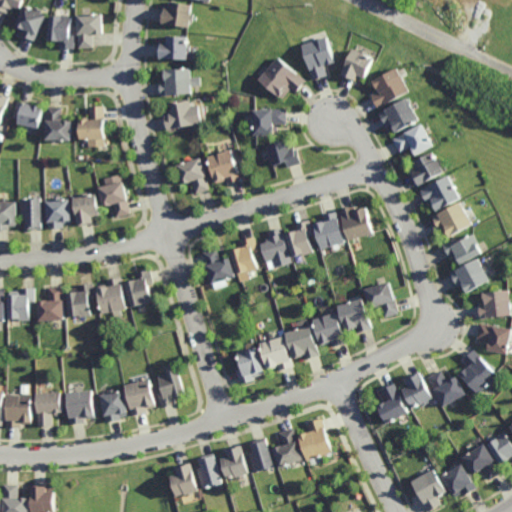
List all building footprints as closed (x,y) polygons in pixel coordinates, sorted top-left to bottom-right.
[(21,0),(18,8),(13,6),(12,9),(9,8),(7,12),(0,9),(0,0),(21,0)] [(191,13),(195,13),(194,21),(191,20),(190,27),(161,22),(163,7),(168,7),(169,0),(192,4),(191,13)] [(31,8),(33,5),(40,9),(39,12),(45,15),(32,41),(19,34),(21,31),(13,27),(15,24),(14,24),(23,4),(31,8)] [(93,47),(78,47),(77,34),(76,14),(101,13),(102,33),(92,33),(93,47)] [(69,32),(75,33),(74,48),(59,47),(60,40),(47,39),(49,15),(58,16),(58,14),(71,15),(69,32)] [(189,42),(188,42),(187,45),(191,45),(190,53),(187,53),(187,60),(159,58),(159,57),(158,57),(159,42),(166,43),(167,35),(188,36),(187,39),(189,39),(189,42)] [(314,79),(302,44),(327,36),(335,62),(324,65),(328,75),(314,79)] [(368,56),(368,55),(371,56),(371,57),(374,58),(365,78),(358,75),(356,80),(342,74),(354,48),(366,53),(366,55),(368,56)] [(307,79),(296,92),(291,88),(283,98),(278,94),(259,79),(265,72),(278,56),(307,79)] [(186,67),(190,67),(192,93),(160,95),(159,80),(163,80),(162,70),(181,68),(181,67),(186,67)] [(379,108),(372,95),(379,91),(374,81),(397,68),(410,91),(379,108)] [(0,121),(0,93),(8,96),(0,121)] [(420,120),(397,133),(396,132),(395,132),(390,123),(387,125),(380,112),(386,109),(408,98),(420,120)] [(191,106),(199,104),(202,122),(167,130),(164,115),(168,114),(168,110),(172,109),(170,104),(175,102),(175,101),(178,101),(178,102),(190,99),(191,106)] [(32,105),(32,104),(40,106),(40,107),(42,108),(38,128),(16,123),(18,117),(13,116),(16,100),(30,103),(29,105),(32,105)] [(104,119),(103,119),(104,138),(88,139),(88,140),(85,140),(85,139),(80,139),(79,119),(83,119),(83,116),(87,116),(87,119),(89,119),(89,105),(104,105),(104,119)] [(61,120),(62,120),(71,120),(70,140),(63,140),(63,141),(60,141),(60,140),(45,140),(45,120),(46,120),(47,106),(61,106),(61,120)] [(274,125),(278,125),(278,130),(274,130),(274,134),(254,134),(254,129),(253,129),(253,126),(254,126),(253,110),(273,109),(273,108),(287,108),(288,123),(274,123),(274,125)] [(435,146),(417,156),(413,148),(412,146),(401,152),(394,139),(423,124),(435,146)] [(291,146),(294,145),(295,149),(298,148),(302,162),(288,167),(286,161),(273,165),(267,146),(289,139),(291,146)] [(239,172),(240,172),(242,179),(228,183),(227,180),(217,183),(216,181),(215,182),(210,165),(209,165),(208,161),(209,161),(208,156),(232,149),(239,172)] [(437,160),(439,160),(446,172),(419,187),(412,173),(419,169),(415,162),(433,152),(437,160)] [(211,189),(196,193),(192,181),(191,181),(182,184),(176,165),(202,157),(211,189)] [(438,212),(433,201),(428,204),(421,190),(449,175),(462,200),(438,212)] [(127,200),(128,199),(131,212),(115,216),(112,204),(111,205),(104,207),(103,207),(98,187),(122,181),(127,200)] [(87,195),(89,195),(89,193),(92,193),(92,195),(96,194),(99,215),(92,216),(93,223),(78,225),(73,197),(79,195),(79,193),(86,192),(87,195)] [(41,229),(26,229),(26,219),(21,219),(20,199),(24,199),(24,198),(30,198),(30,199),(33,199),(33,196),(40,196),(41,229)] [(60,199),(63,199),(63,198),(65,198),(65,199),(69,199),(71,223),(62,224),(63,227),(48,228),(48,222),(47,222),(45,201),(52,200),(52,196),(60,196),(60,199)] [(8,201),(16,201),(17,225),(9,225),(9,229),(0,229),(0,198),(8,198),(8,201)] [(474,226),(451,239),(450,236),(449,237),(444,228),(441,230),(434,217),(439,213),(440,214),(462,202),(474,226)] [(357,210),(367,207),(375,234),(350,241),(341,210),(355,205),(357,210)] [(322,250),(314,224),(316,224),(315,222),(325,219),(324,215),(338,211),(340,218),(339,219),(346,242),(322,250)] [(304,256),(304,254),(294,258),(286,234),(296,231),(295,229),(298,229),(296,223),(310,219),(315,234),(309,236),(315,252),(304,256)] [(293,262),(276,267),(274,260),(267,262),(262,244),(268,242),(267,237),(271,236),(269,231),(283,227),(293,262)] [(480,245),(479,245),(483,254),(463,266),(462,264),(459,266),(453,256),(450,258),(443,245),(457,237),(460,242),(468,238),(467,237),(470,235),(471,236),(474,234),(480,245)] [(249,272),(248,271),(238,274),(231,251),(241,248),(240,246),(243,246),(241,239),(255,235),(260,251),(254,252),(259,269),(249,272)] [(221,260),(230,257),(236,277),(229,279),(230,280),(227,281),(226,280),(212,285),(206,265),(207,265),(203,251),(218,247),(221,260)] [(492,282),(468,295),(467,294),(462,284),(458,286),(451,273),(457,270),(457,271),(479,259),(492,282)] [(131,307),(125,283),(138,279),(136,272),(150,268),(153,283),(148,284),(152,302),(131,307)] [(103,314),(97,288),(99,288),(98,285),(108,283),(107,279),(120,276),(122,284),(121,284),(127,308),(103,314)] [(70,317),(67,293),(69,293),(68,288),(78,287),(78,284),(93,282),(95,297),(89,298),(91,314),(70,317)] [(399,314),(385,318),(382,306),(371,310),(365,290),(390,282),(399,314)] [(64,320),(38,322),(37,301),(39,301),(39,299),(46,299),(46,300),(48,300),(47,287),(62,286),(64,320)] [(8,319),(7,295),(9,295),(9,290),(20,290),(20,287),(35,287),(35,302),(29,302),(29,319),(8,319)] [(482,320),(480,305),(484,304),(483,294),(506,290),(510,316),(482,320)] [(373,329),(359,333),(358,330),(346,334),(345,328),(346,328),(339,307),(350,304),(349,302),(353,301),(353,303),(363,299),(373,329)] [(346,343),(332,347),(331,343),(320,346),(316,329),(314,329),(313,326),(315,325),(314,320),(338,313),(346,343)] [(509,348),(508,347),(507,351),(489,348),(490,344),(488,344),(488,340),(478,339),(481,324),(511,329),(508,344),(510,344),(509,348)] [(307,358),(306,353),(294,357),(286,334),(297,330),(297,329),(300,328),(300,330),(311,326),(320,353),(307,358)] [(291,357),(292,357),(295,365),(280,370),(279,366),(270,369),(269,366),(268,366),(261,344),(284,336),(291,357)] [(264,368),(263,368),(265,373),(254,376),(255,380),(241,384),(237,369),(242,368),(239,357),(238,358),(237,354),(238,354),(237,351),(257,345),(264,368)] [(499,374),(491,382),(488,385),(480,392),(461,371),(468,365),(470,364),(464,358),(475,347),(499,374)] [(25,360),(25,353),(34,352),(34,359),(25,360)] [(162,407),(158,393),(164,391),(159,374),(166,372),(166,371),(177,367),(185,394),(174,397),(176,403),(162,407)] [(449,379),(450,378),(449,377),(458,373),(468,391),(446,404),(436,388),(429,375),(442,368),(449,379)] [(424,404),(423,401),(419,403),(420,404),(417,406),(416,404),(414,406),(404,386),(411,383),(408,376),(421,369),(434,395),(428,398),(430,401),(424,404)] [(156,406),(146,408),(147,411),(133,414),(126,383),(139,380),(150,378),(156,406)] [(410,410),(396,418),(397,419),(394,420),(393,419),(388,421),(379,403),(381,402),(380,400),(385,397),(386,400),(388,399),(382,387),(395,380),(401,392),(410,410)] [(96,417),(84,419),(85,422),(71,424),(66,391),(81,390),(92,388),(96,417)] [(115,390),(124,389),(128,410),(127,410),(128,415),(121,416),(121,419),(106,422),(101,393),(108,392),(108,390),(115,388),(115,390)] [(59,411),(59,415),(56,415),(55,411),(53,411),(53,424),(38,425),(37,391),(62,390),(63,411),(59,411)] [(32,394),(32,400),(34,400),(34,403),(33,403),(32,423),(21,423),(21,427),(7,426),(7,418),(6,418),(7,393),(32,394)] [(334,449),(322,454),(322,455),(319,456),(319,455),(309,458),(300,432),(308,429),(308,430),(311,429),(308,421),(322,416),(334,449)] [(304,457),(289,462),(289,464),(287,465),(286,463),(281,465),(274,446),(277,446),(276,445),(282,443),(283,443),(284,443),(280,431),(294,427),(304,457)] [(511,442),(511,458),(511,457),(503,462),(489,442),(505,431),(511,442)] [(276,466),(266,469),(266,468),(256,471),(250,451),(255,449),(252,441),(266,436),(276,466)] [(503,470),(491,478),(484,466),(475,471),(465,455),(486,441),(497,458),(496,458),(503,470)] [(245,475),(238,478),(237,474),(234,475),(234,477),(232,477),(231,475),(228,477),(221,456),(229,454),(227,448),(242,444),(250,471),(244,473),(245,475)] [(224,482),(211,486),(209,487),(204,488),(198,468),(202,466),(199,457),(214,452),(224,482)] [(186,493),(186,492),(177,495),(171,474),(178,472),(176,466),(191,461),(199,489),(186,493)] [(478,486),(465,494),(463,491),(456,495),(443,474),(446,472),(446,471),(449,469),(449,470),(451,469),(449,467),(456,463),(457,465),(464,461),(478,486)] [(429,511),(421,496),(422,495),(413,479),(435,467),(448,492),(440,496),(443,503),(429,511)] [(19,496),(29,496),(28,511),(3,511),(3,496),(4,496),(4,483),(19,483),(19,496)] [(47,490),(55,490),(55,511),(52,511),(49,511),(46,511),(31,511),(31,484),(47,484),(47,490)]
